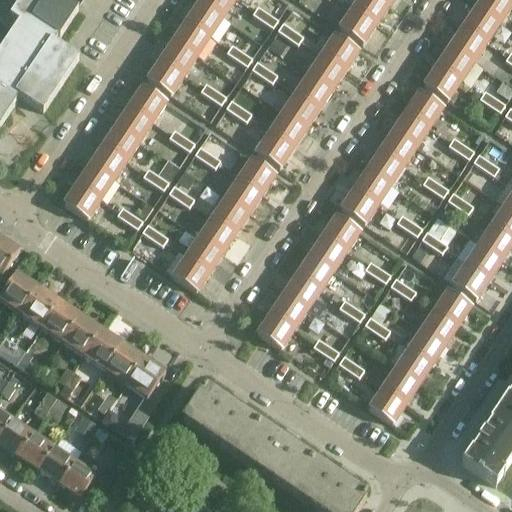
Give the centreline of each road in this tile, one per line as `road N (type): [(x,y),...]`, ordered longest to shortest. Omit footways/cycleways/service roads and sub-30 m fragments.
road 1 (residential): [(204,351),(438,0)]
road 2 (residential): [(17,216),(163,0)]
road 3 (residential): [(408,481),(204,351)]
road 4 (residential): [(204,351),(17,216)]
road 5 (residential): [(418,466),(511,330)]
